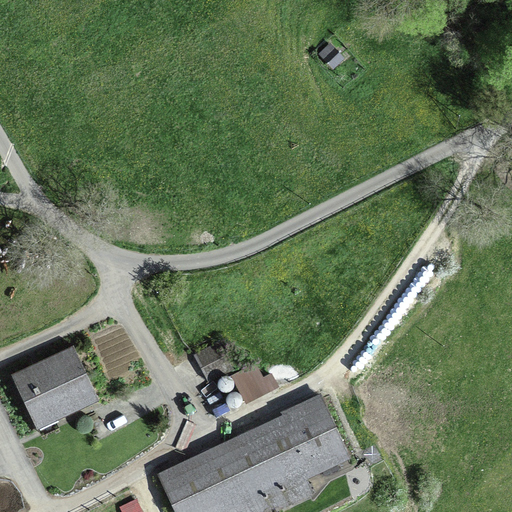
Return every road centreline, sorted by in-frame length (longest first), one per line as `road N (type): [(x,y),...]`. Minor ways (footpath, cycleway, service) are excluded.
road 1 (unclassified): [(0,141),(42,206),(90,244),(164,264),(203,260),(271,236),(511,116)]
road 2 (track): [(487,128),(432,237),(372,323),(318,377)]
